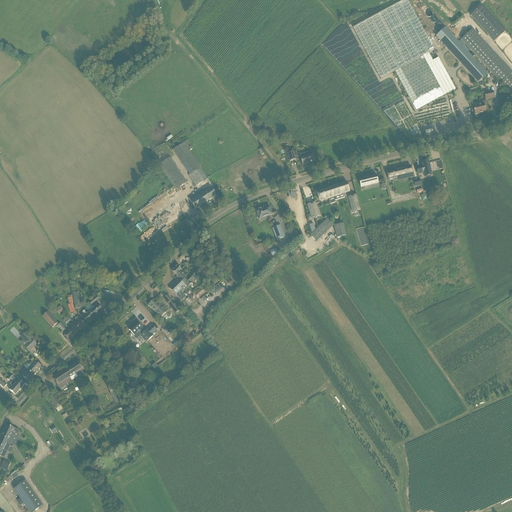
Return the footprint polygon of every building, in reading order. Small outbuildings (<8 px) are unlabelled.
[(455,89),(450,79),(438,58),(433,61),(432,59),(432,57),(431,58),(428,53),(433,50),(405,0),(404,0),(353,28),(380,79),(394,71),(416,111),(455,89)] [(494,42),(505,32),(481,6),(470,16),(494,42)] [(472,58),(475,55),(473,53),(470,55),(445,28),(437,35),(446,44),(444,46),(478,83),(487,74),(472,58)] [(508,91),(511,88),(511,77),(510,75),(511,73),(472,29),(461,40),(473,53),(475,55),(505,88),(508,91)] [(485,100),(494,98),(493,91),(484,93),(485,100)] [(480,105),(473,107),(475,115),(486,112),(485,111),(488,111),(485,101),(480,102),(480,105)] [(178,147),(172,150),(190,175),(188,176),(196,187),(207,179),(207,178),(189,152),(183,143),(178,147)] [(307,156),(306,153),(299,155),(300,158),(302,165),(315,162),(313,155),(307,156)] [(170,158),(159,165),(160,167),(162,171),(162,170),(167,178),(176,191),(187,183),(170,158)] [(419,167),(416,168),(418,174),(424,173),(425,177),(432,175),(430,171),(432,170),(431,164),(429,165),(429,163),(427,164),(426,162),(424,163),(421,163),(422,164),(422,166),(419,167)] [(410,166),(387,172),(389,180),(406,176),(407,178),(413,177),(410,166)] [(372,176),(358,179),(360,185),(364,184),(364,187),(378,183),(376,176),(375,176),(372,177),(372,176)] [(349,192),(346,182),(331,187),(334,197),(342,194),(349,192)] [(331,187),(316,192),(319,202),(328,199),(334,197),(331,187)] [(216,196),(211,188),(204,193),(202,189),(188,199),(195,210),(216,196)] [(356,196),(349,198),(350,202),(350,203),(352,213),(360,211),(357,201),(356,196)] [(315,203),(307,205),(308,206),(312,220),(320,217),(315,204),(315,203)] [(272,215),(269,207),(264,209),(263,207),(255,211),(257,214),(256,214),(258,218),(259,220),(272,215)] [(314,232),(310,236),(316,242),(329,230),(326,227),(331,222),(328,219),(315,231),(314,232)] [(343,225),(334,226),(336,238),(346,236),(343,225)] [(277,240),(285,237),(280,226),(272,229),(277,240)] [(179,278),(169,288),(175,295),(176,294),(178,296),(177,297),(181,301),(185,297),(183,295),(182,293),(181,293),(187,287),(188,287),(192,283),(192,282),(197,277),(192,273),(187,278),(181,272),(182,271),(177,265),(171,271),(179,278)] [(199,296),(207,290),(204,286),(196,291),(199,296)] [(88,312),(88,313),(94,318),(99,314),(103,310),(95,302),(100,298),(98,295),(89,303),(93,307),(91,309),(91,308),(89,310),(90,311),(88,312)] [(167,295),(164,298),(165,300),(168,304),(176,314),(180,310),(172,300),(168,297),(167,295)] [(70,313),(75,312),(70,296),(67,297),(69,305),(68,306),(70,313)] [(162,308),(154,299),(148,305),(154,313),(155,312),(160,318),(168,311),(164,306),(162,308)] [(58,314),(64,311),(61,306),(55,309),(56,310),(54,310),(55,314),(58,313),(58,314)] [(88,324),(94,318),(88,313),(88,312),(86,310),(85,310),(86,310),(84,311),(82,312),(83,312),(82,313),(83,314),(81,316),(80,316),(88,324)] [(52,328),(58,323),(48,312),(42,317),(52,328)] [(66,325),(71,321),(67,317),(62,321),(66,325)] [(80,320),(77,317),(75,319),(78,323),(75,325),(80,331),(85,326),(80,320)] [(137,322),(129,330),(137,339),(141,335),(147,341),(153,336),(152,335),(156,331),(156,330),(152,326),(147,330),(145,332),(142,329),(142,328),(137,322)] [(61,333),(65,329),(60,323),(56,326),(61,333)] [(69,341),(80,331),(75,325),(72,323),(69,326),(72,328),(64,335),(69,341)] [(22,336),(21,337),(22,339),(27,343),(23,346),(28,351),(35,343),(32,340),(25,333),(22,336)] [(183,340),(180,337),(177,339),(183,347),(187,344),(184,340),(183,340)] [(25,369),(20,374),(22,376),(28,381),(41,367),(35,362),(33,360),(29,365),(31,366),(27,370),(25,369)] [(79,361),(52,378),(55,382),(57,386),(59,389),(61,392),(69,387),(67,384),(72,381),(70,378),(76,374),(78,377),(84,373),(82,370),(84,369),(81,365),(79,361)] [(17,381),(11,375),(9,377),(11,379),(13,380),(16,383),(18,386),(16,389),(19,391),(24,385),(19,380),(17,381)] [(15,395),(19,391),(16,389),(18,386),(16,383),(13,380),(10,384),(13,386),(9,390),(15,395)] [(56,409),(61,406),(55,398),(53,393),(48,397),(50,401),(56,409)] [(107,418),(123,411),(121,408),(106,415),(107,418)] [(6,425),(0,437),(0,441),(7,445),(10,446),(16,434),(17,435),(19,431),(14,429),(6,425)] [(0,456),(3,458),(4,458),(10,446),(7,445),(0,441),(0,456)] [(29,511),(34,511),(43,506),(25,481),(13,489),(29,511)] [(0,507),(3,511),(9,511),(12,510),(0,493),(0,507)]
